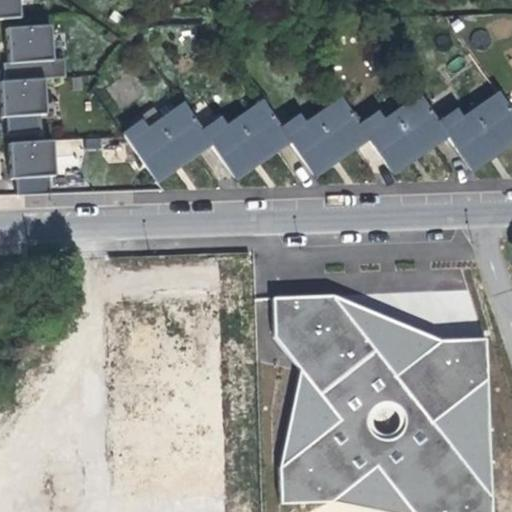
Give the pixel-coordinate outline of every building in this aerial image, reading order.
[(0,0),(0,18),(20,17),(18,0),(0,0)] [(51,25),(7,28),(9,51),(10,64),(4,65),(5,82),(66,78),(65,60),(54,61),(51,25)] [(5,82),(1,82),(2,106),(3,118),(9,117),(10,132),(42,131),(42,114),(47,114),(46,80),(5,82)] [(456,112),(441,123),(448,133),(468,161),(489,146),(495,154),(498,152),(511,142),(511,112),(498,94),(461,120),(456,112)] [(377,114),(360,126),(368,137),(387,164),(409,148),(415,156),(419,154),(448,133),(441,123),(422,96),(383,123),(377,114)] [(298,117),(281,129),(290,141),(307,166),(329,151),(336,160),(339,157),(368,137),(360,126),(341,99),(303,125),(298,117)] [(202,132),(210,144),(229,171),(252,155),(258,164),(262,161),(290,141),(281,129),(262,102),(225,128),(219,120),(202,132)] [(210,144),(202,132),(183,105),(146,130),(141,122),(125,134),(152,172),(173,157),(179,166),(183,163),(210,144)] [(54,140),(9,142),(10,160),(11,178),(17,178),(18,193),(51,191),(50,175),(56,174),(54,140)] [(473,170),(495,154),(489,146),(468,161),(473,170)] [(393,172),(415,156),(409,148),(387,164),(393,172)] [(313,175),(336,160),(329,151),(307,166),(313,175)] [(235,179),(258,164),(252,155),(229,171),(235,179)] [(158,181),(179,166),(173,157),(152,172),(158,181)] [(335,294),(277,297),(276,338),(299,370),(282,469),(284,502),(332,499),(399,511),(497,511),(487,342),(444,340),(335,294)]
